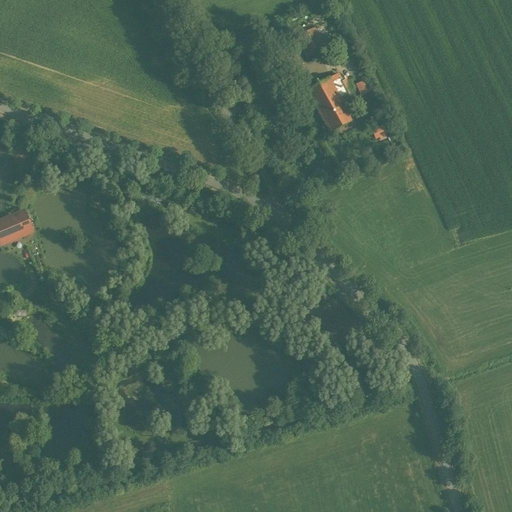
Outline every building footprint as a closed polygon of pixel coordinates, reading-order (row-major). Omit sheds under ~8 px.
[(315,29),(295,39),(308,62),(328,52),(315,29)] [(289,44),(283,48),(294,69),(301,66),(289,44)] [(294,69),(283,48),(273,53),(285,74),(294,69)] [(336,75),(307,92),(331,133),(351,121),(340,104),(350,98),(336,75)] [(357,83),(362,95),(370,92),(364,80),(357,83)] [(374,128),(376,137),(386,135),(385,125),(374,128)] [(160,461),(171,458),(168,449),(157,452),(160,461)]
